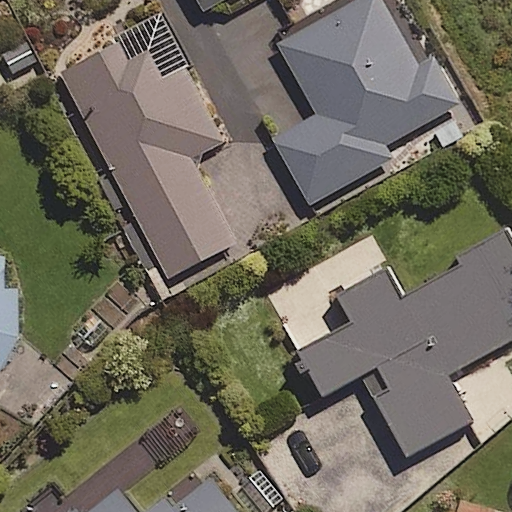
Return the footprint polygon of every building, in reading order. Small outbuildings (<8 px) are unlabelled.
[(422,56),(391,0),(354,0),(281,40),(320,111),(275,136),(311,201),(395,155),(387,141),(462,101),(434,49),(422,56)] [(163,14),(61,64),(165,275),(235,241),(192,155),(225,139),(163,14)] [(511,231),(507,224),(461,251),(465,259),(408,293),(389,261),(337,292),(352,317),(300,349),(327,392),(362,371),(411,453),(475,415),(449,373),(511,335),(511,231)] [(0,370),(19,335),(18,283),(6,283),(6,252),(0,251),(0,370)] [(156,511),(141,511),(119,484),(83,511),(74,511),(73,510),(69,511),(242,511),(209,470),(156,511)]
